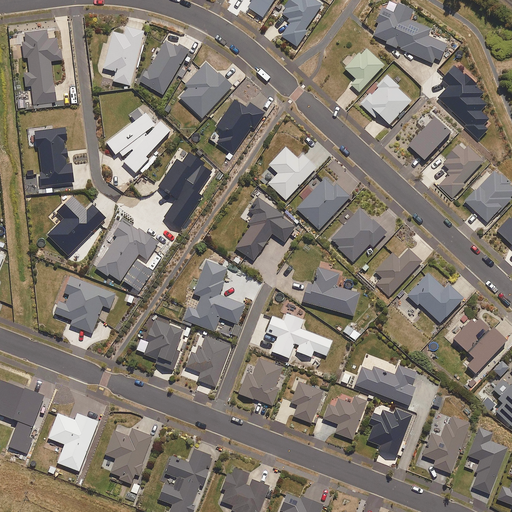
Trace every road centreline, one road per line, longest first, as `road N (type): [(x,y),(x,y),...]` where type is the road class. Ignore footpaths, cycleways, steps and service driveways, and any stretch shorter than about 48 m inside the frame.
road 1 (residential): [(0,339),(449,511)]
road 2 (residential): [(511,294),(239,40),(155,0)]
